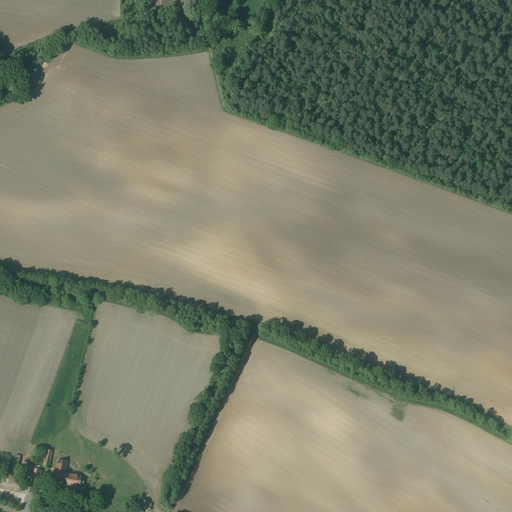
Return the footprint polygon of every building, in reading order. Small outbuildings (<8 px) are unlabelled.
[(46,451),(43,467),(49,468),(52,452),(46,451)] [(13,454),(8,471),(14,473),(19,456),(13,454)] [(54,473),(52,485),(63,486),(65,474),(67,463),(56,461),(54,473)] [(41,471),(31,470),(29,485),(39,486),(41,471)] [(80,477),(65,474),(63,486),(78,489),(80,477)]
